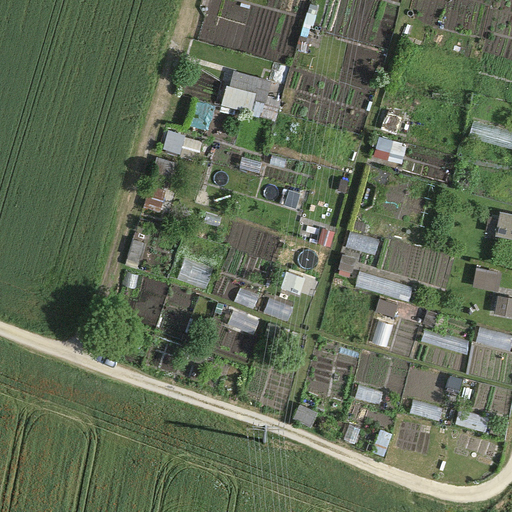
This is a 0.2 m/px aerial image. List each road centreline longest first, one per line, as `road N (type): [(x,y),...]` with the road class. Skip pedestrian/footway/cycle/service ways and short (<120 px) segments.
road 1 (track): [(90,362),(467,498),(503,489),(511,475)]
road 2 (unknown): [(197,0),(90,362)]
